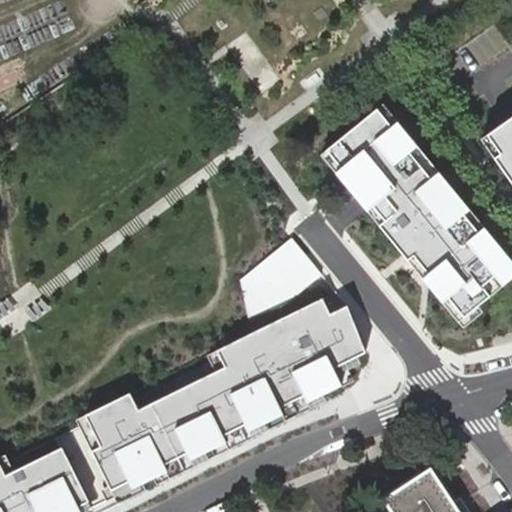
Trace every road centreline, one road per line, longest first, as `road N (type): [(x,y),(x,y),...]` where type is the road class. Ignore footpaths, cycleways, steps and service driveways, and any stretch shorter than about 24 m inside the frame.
road 1 (residential): [(173,511),(339,431),(448,396)]
road 2 (residential): [(278,185),(448,396)]
